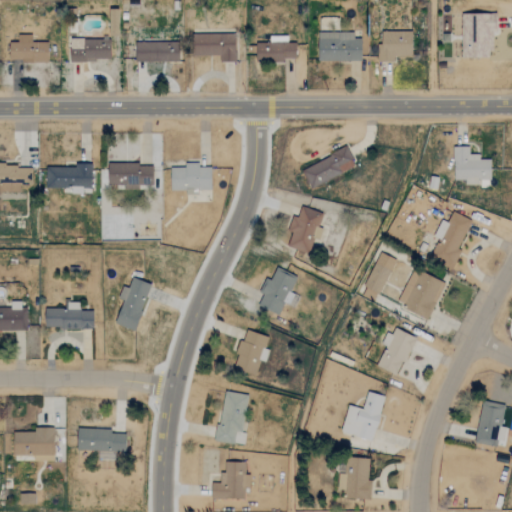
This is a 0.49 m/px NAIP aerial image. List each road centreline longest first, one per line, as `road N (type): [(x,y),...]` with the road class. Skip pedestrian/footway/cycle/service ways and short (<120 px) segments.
road 1 (tertiary): [(0,106),(511,103)]
road 2 (residential): [(162,511),(172,388),(248,192),(255,106)]
road 3 (residential): [(417,511),(432,419),(511,256)]
road 4 (residential): [(172,388),(103,377),(0,376)]
